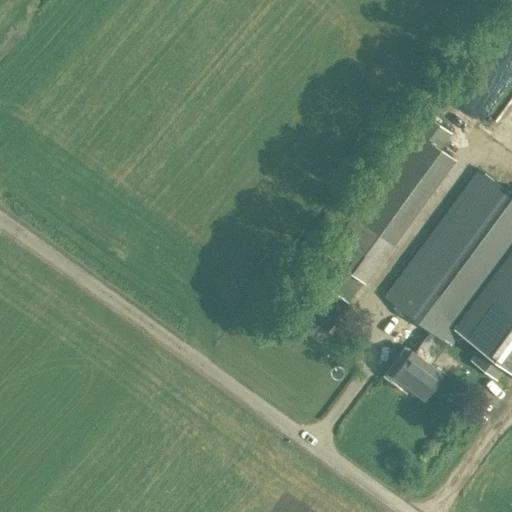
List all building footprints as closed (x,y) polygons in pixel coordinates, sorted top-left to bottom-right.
[(416,129),(326,254),(365,282),(455,157),(416,129)] [(432,329),(415,352),(431,364),(448,341),(451,344),(461,330),(511,260),(511,192),(480,169),(386,295),(432,329)] [(511,260),(461,330),(477,342),(481,345),(471,358),(497,378),(507,364),(511,367),(511,260)] [(348,304),(310,275),(290,302),(328,330),(348,304)] [(415,352),(412,350),(405,345),(383,376),(407,393),(412,387),(425,396),(442,372),(431,364),(415,352)]
